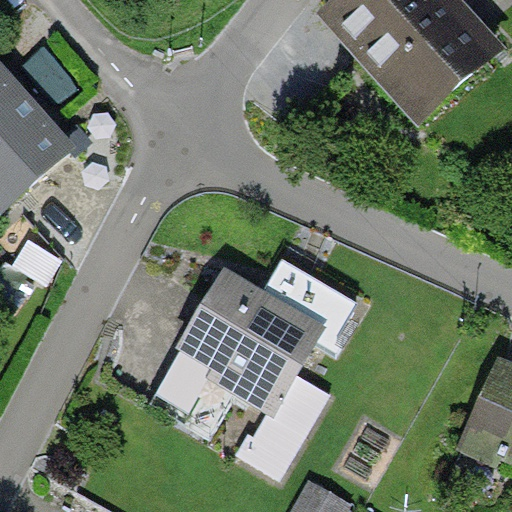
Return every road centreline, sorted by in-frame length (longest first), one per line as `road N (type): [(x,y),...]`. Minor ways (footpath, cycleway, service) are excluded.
road 1 (residential): [(182,130),(0,478)]
road 2 (residential): [(511,289),(182,130)]
road 3 (residential): [(60,0),(135,89),(182,130)]
road 4 (residential): [(282,0),(182,130)]
